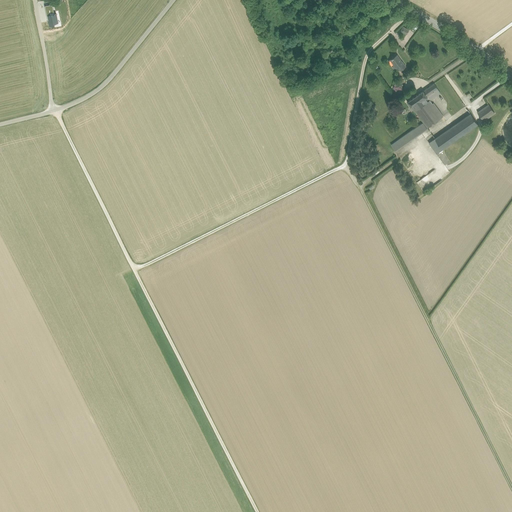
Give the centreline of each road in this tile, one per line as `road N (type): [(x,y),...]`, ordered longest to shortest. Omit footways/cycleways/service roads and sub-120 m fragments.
road 1 (track): [(256,511),(134,270),(348,163)]
road 2 (track): [(348,163),(511,488)]
road 3 (track): [(358,183),(419,142),(439,168),(463,157),(479,131),(470,106)]
road 4 (track): [(134,270),(55,111)]
road 5 (track): [(348,163),(369,50),(413,11)]
road 6 (unclassified): [(169,0),(104,85),(55,111)]
